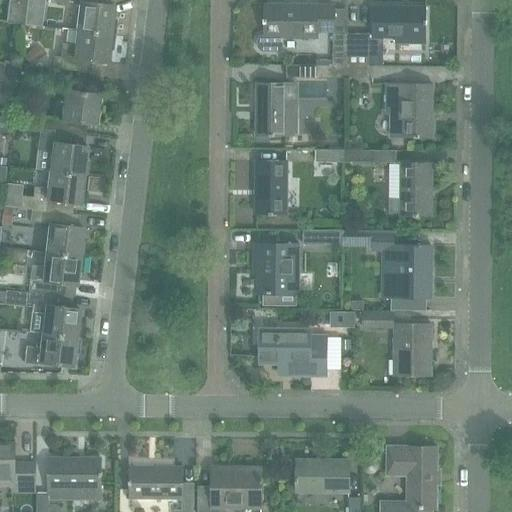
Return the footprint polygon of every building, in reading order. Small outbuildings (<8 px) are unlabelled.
[(87,3),(87,0),(53,0),(53,1),(56,6),(64,7),(68,1),(79,3),(75,31),(109,35),(113,7),(87,3)] [(10,4),(7,22),(25,25),(27,6),(10,4)] [(318,6),(265,5),(265,37),(262,37),(258,40),(258,48),(262,51),(282,51),(282,37),(317,37),(317,30),(334,30),(334,8),(318,8),(318,6)] [(425,39),(425,7),(373,6),(373,38),(425,39)] [(13,26),(11,38),(22,40),(24,28),(13,26)] [(105,65),(109,35),(75,31),(73,45),(62,43),(60,57),(54,56),(52,70),(79,73),(80,61),(105,65)] [(333,33),(333,66),(345,66),(345,33),(333,33)] [(369,33),(345,33),(345,66),(368,66),(369,33)] [(4,78),(19,79),(21,66),(5,65),(4,78)] [(287,78),(317,78),(345,78),(345,66),(333,66),(317,65),(287,66),(287,78)] [(372,66),(368,66),(345,66),(345,78),(372,78),(372,66)] [(288,84),(277,84),(257,83),(256,135),(287,135),(288,84)] [(432,85),(412,85),(386,85),(385,115),(390,115),(390,137),(432,137),(432,85)] [(64,91),(62,109),(61,118),(41,116),(40,128),(82,133),(82,134),(84,134),(86,122),(95,123),(99,95),(64,91)] [(0,117),(0,131),(11,133),(12,126),(6,125),(2,125),(3,117),(0,117)] [(80,145),(82,134),(82,133),(40,128),(38,139),(37,150),(50,151),(48,169),(84,173),(87,146),(80,145)] [(344,163),(344,150),(316,150),(316,163),(344,163)] [(396,150),(373,150),(344,150),(344,163),(396,163),(396,150)] [(288,162),(276,162),(256,162),(256,214),(288,214),(288,162)] [(432,164),(412,163),(401,163),(401,199),(389,199),(389,214),(401,214),(401,216),(431,216),(432,164)] [(80,203),(84,173),(48,169),(45,188),(34,186),(33,197),(21,196),(20,207),(70,214),(72,202),(80,203)] [(6,183),(3,205),(12,206),(20,207),(21,196),(22,185),(6,183)] [(3,205),(1,222),(10,223),(12,206),(3,205)] [(70,214),(20,207),(20,208),(31,210),(30,220),(48,223),(45,251),(79,255),(83,227),(75,226),(76,214),(70,214)] [(304,231),(303,245),(343,246),(343,238),(343,231),(304,231)] [(394,232),(372,232),(372,238),(372,251),(385,251),(394,251),(394,246),(394,232)] [(275,245),(255,245),(255,260),(259,260),(259,293),(262,293),(262,306),(296,307),(296,293),(297,294),(298,245),(275,245)] [(394,251),(385,251),(385,277),(398,277),(398,298),(431,299),(431,247),(411,247),(398,246),(394,246),(394,251)] [(76,284),(79,255),(45,251),(43,266),(31,265),(30,278),(14,276),(12,288),(28,290),(55,293),(55,294),(66,296),(68,283),(76,284)] [(42,333),(76,337),(79,309),(53,306),(55,294),(55,293),(28,290),(27,302),(33,303),(32,312),(45,313),(42,333)] [(364,301),(352,301),(351,310),(364,310),(364,301)] [(354,312),(342,312),(342,327),(354,327),(354,312)] [(363,312),(362,328),(392,329),(393,313),(363,312)] [(430,325),(411,325),(399,325),(399,340),(394,340),(394,361),(399,361),(399,375),(430,376),(430,325)] [(325,375),(325,355),(325,338),(310,337),(310,330),(261,330),(260,363),(292,363),(292,375),(325,375)] [(40,348),(26,346),(24,363),(38,365),(39,362),(72,366),(76,337),(42,333),(40,348)] [(349,340),(341,340),(341,349),(349,349),(349,340)] [(34,491),(34,482),(34,463),(15,463),(15,444),(0,443),(0,484),(12,485),(12,491),(34,491)] [(387,447),(387,466),(387,476),(408,476),(408,502),(381,502),(380,511),(432,511),(433,509),(437,509),(437,447),(387,447)] [(47,511),(48,501),(100,501),(100,459),(49,458),(49,493),(36,493),(35,511),(47,511)] [(348,493),(348,481),(349,461),(297,460),(297,493),(348,493)] [(182,497),(182,511),(174,511),(173,511),(195,511),(194,511),(194,482),(182,482),(182,467),(130,467),(130,497),(182,497)] [(212,511),(212,508),(261,508),(261,468),(212,467),(212,490),(198,490),(197,511),(212,511)] [(34,494),(23,494),(23,505),(34,505),(34,494)] [(361,511),(361,498),(349,498),(348,511),(361,511)]
